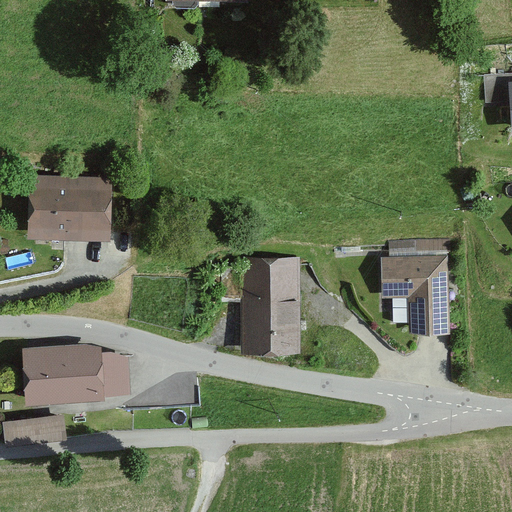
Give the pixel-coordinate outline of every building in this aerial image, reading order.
[(111,179),(32,179),(32,241),(112,241),(111,179)] [(410,334),(453,332),(449,256),(381,260),(384,302),(408,301),(410,334)] [(242,355),(303,355),(302,260),(242,260),(242,355)] [(104,348),(25,353),(28,405),(107,400),(104,348)] [(6,424),(9,447),(66,440),(63,417),(6,424)]
